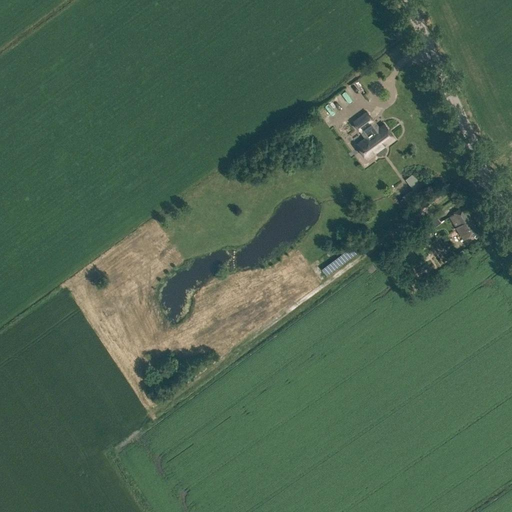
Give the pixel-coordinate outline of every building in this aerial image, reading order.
[(391,75),(384,77),(387,86),(394,83),(391,75)] [(395,139),(384,124),(378,129),(373,123),(374,122),(367,112),(353,122),(360,132),(361,131),(366,138),(356,145),(364,155),(373,149),(377,155),(380,155),(386,151),(386,149),(384,146),(395,139)] [(401,196),(417,186),(409,172),(392,182),(401,196)] [(463,207),(449,216),(463,238),(467,236),(469,238),(478,232),(463,207)] [(425,220),(430,227),(439,220),(434,213),(425,220)]
